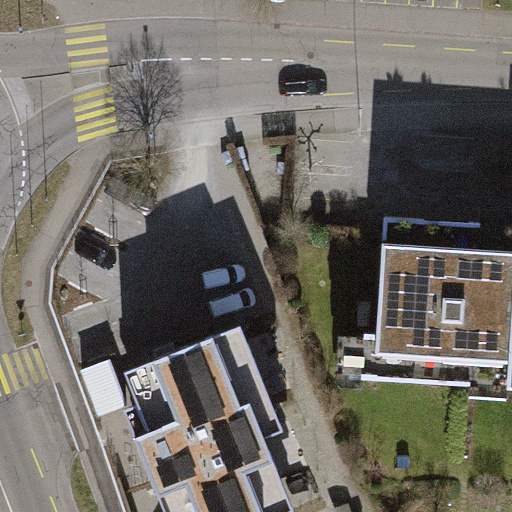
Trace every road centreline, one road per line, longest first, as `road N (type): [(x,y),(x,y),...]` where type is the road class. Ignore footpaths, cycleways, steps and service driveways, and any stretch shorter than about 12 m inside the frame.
road 1 (residential): [(0,169),(96,114),(255,63)]
road 2 (residential): [(511,73),(255,63)]
road 3 (residential): [(255,63),(178,52),(0,51)]
